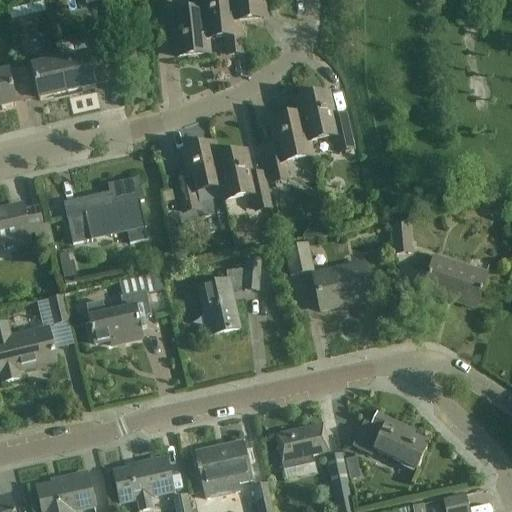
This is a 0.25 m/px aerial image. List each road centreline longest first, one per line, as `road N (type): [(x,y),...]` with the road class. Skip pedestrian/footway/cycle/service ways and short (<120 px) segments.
road 1 (residential): [(0,455),(389,370)]
road 2 (residential): [(0,158),(232,100),(304,50),(309,0)]
road 3 (residential): [(389,370),(511,489)]
road 4 (residential): [(511,399),(441,337),(389,370)]
